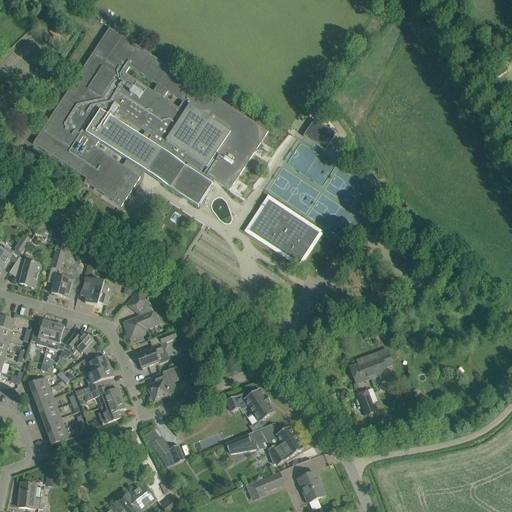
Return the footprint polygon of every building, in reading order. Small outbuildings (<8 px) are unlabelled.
[(268,133),(110,29),(93,53),(39,137),(33,145),(87,180),(85,183),(121,207),(140,178),(139,177),(143,172),(144,173),(162,185),(198,208),(199,207),(198,207),(212,186),(212,187),(213,185),(211,184),(213,180),(230,191),(268,133)] [(314,120),(303,137),(325,152),(336,135),(314,120)] [(322,234),(268,199),(259,213),(250,227),(246,232),(300,268),(322,234)] [(60,236),(55,233),(56,232),(42,223),(35,235),(59,242),(60,236)] [(15,250),(16,250),(22,255),(31,241),(23,236),(15,250)] [(3,269),(10,260),(14,254),(5,248),(3,252),(0,250),(0,269),(1,268),(3,269)] [(65,254),(56,252),(52,268),(60,271),(65,254)] [(19,258),(15,266),(9,274),(15,278),(16,277),(21,279),(19,285),(35,290),(41,267),(26,262),(19,258)] [(85,275),(90,277),(94,264),(88,262),(85,275)] [(72,290),(75,279),(57,274),(54,285),(51,295),(69,300),(72,290)] [(95,305),(94,307),(97,308),(98,304),(106,307),(109,298),(110,299),(113,289),(99,284),(99,283),(86,279),(80,297),(87,299),(86,302),(95,305)] [(131,342),(149,335),(146,330),(154,326),(154,324),(158,322),(154,312),(150,314),(145,304),(148,300),(138,292),(127,306),(137,314),(138,313),(140,318),(124,324),(131,342)] [(0,317),(0,329),(12,333),(15,322),(0,317)] [(49,342),(54,325),(43,322),(40,332),(34,330),(31,342),(28,351),(32,352),(35,343),(37,344),(38,339),(49,342)] [(58,348),(64,349),(70,338),(63,334),(64,328),(54,325),(49,342),(59,345),(58,348)] [(12,333),(0,329),(0,340),(9,343),(12,333)] [(159,338),(158,338),(161,346),(166,344),(177,340),(174,332),(159,338)] [(72,339),(70,338),(64,349),(69,352),(73,355),(77,351),(85,358),(91,352),(90,351),(96,344),(85,334),(80,339),(75,335),(72,339)] [(410,340),(416,350),(423,346),(417,336),(410,340)] [(0,340),(0,351),(6,353),(9,343),(0,340)] [(145,352),(136,356),(142,370),(151,366),(159,363),(157,356),(164,353),(161,346),(153,349),(145,352)] [(357,362),(358,365),(350,368),(356,384),(370,379),(370,380),(379,377),(381,382),(389,379),(387,373),(385,368),(393,366),(387,351),(357,362)] [(90,366),(93,374),(110,368),(106,358),(96,362),(92,356),(81,363),(85,368),(90,366)] [(114,378),(110,368),(93,374),(85,378),(91,394),(107,388),(110,387),(107,381),(114,378)] [(154,402),(171,396),(170,394),(172,393),(175,388),(173,383),(178,381),(175,373),(173,373),(172,369),(162,373),(164,377),(155,381),(157,384),(148,387),(154,402)] [(33,396),(50,389),(46,379),(29,385),(33,396)] [(118,390),(110,393),(109,393),(107,388),(91,394),(94,400),(98,398),(101,408),(100,409),(122,400),(118,390)] [(50,389),(33,396),(36,406),(54,399),(50,389)] [(377,412),(374,403),(378,402),(373,389),(358,395),(366,416),(377,412)] [(259,424),(275,414),(269,405),(271,404),(266,396),(264,397),(260,390),(250,396),(248,393),(235,398),(227,401),(231,413),(240,409),(239,407),(246,405),(259,424)] [(40,416),(57,409),(54,399),(36,406),(40,416)] [(122,419),(119,413),(126,411),(122,400),(100,409),(106,425),(122,419)] [(44,426),(61,419),(57,409),(40,416),(44,426)] [(48,436),(65,429),(61,419),(44,426),(48,436)] [(99,427),(98,423),(96,422),(87,426),(89,431),(99,427)] [(277,464),(278,466),(277,466),(278,467),(286,461),(285,461),(289,458),(290,458),(289,458),(290,459),(303,450),(289,429),(289,428),(279,435),(274,424),(247,436),(226,445),(225,445),(229,452),(231,455),(257,450),(258,452),(259,451),(257,446),(267,442),(270,450),(268,451),(268,452),(269,452),(270,454),(269,454),(274,465),(277,464)] [(52,446),(69,440),(65,429),(48,436),(52,446)] [(153,429),(144,436),(150,445),(159,438),(153,429)] [(366,434),(369,442),(374,440),(372,432),(366,434)] [(157,455),(167,469),(185,462),(179,447),(157,455)] [(308,505),(325,497),(321,486),(319,486),(314,473),(297,480),(308,505)] [(252,499),(264,493),(284,485),(280,474),(247,488),(252,499)] [(106,511),(142,511),(157,501),(143,483),(106,511)] [(18,508),(28,510),(33,510),(40,510),(40,508),(43,508),(44,501),(35,500),(35,497),(36,487),(21,485),(18,508)] [(165,511),(173,511),(181,506),(173,497),(161,506),(165,511)]
